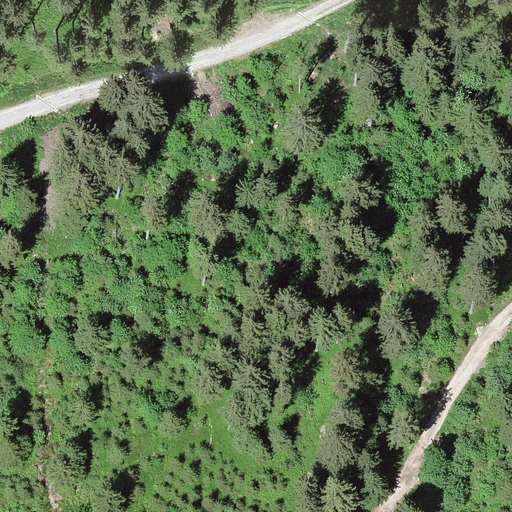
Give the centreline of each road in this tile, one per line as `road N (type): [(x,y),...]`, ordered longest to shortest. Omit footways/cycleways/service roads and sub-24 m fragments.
road 1 (track): [(333,0),(221,51),(0,119)]
road 2 (track): [(383,511),(463,373),(511,312)]
